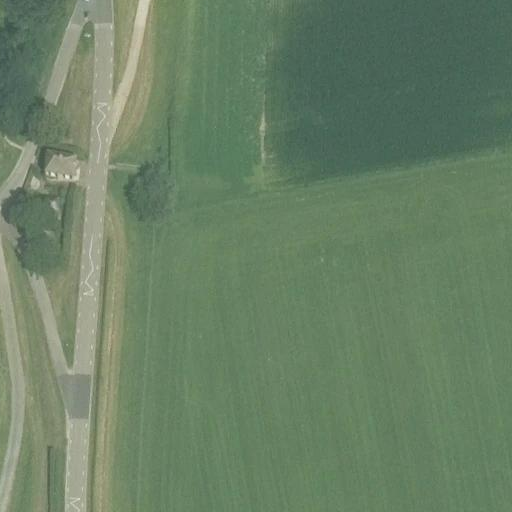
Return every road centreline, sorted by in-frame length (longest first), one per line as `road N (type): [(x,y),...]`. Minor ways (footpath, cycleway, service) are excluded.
road 1 (tertiary): [(75,415),(95,214),(100,0)]
road 2 (unclassified): [(87,0),(20,151),(9,218)]
road 3 (unclassified): [(9,218),(75,415)]
